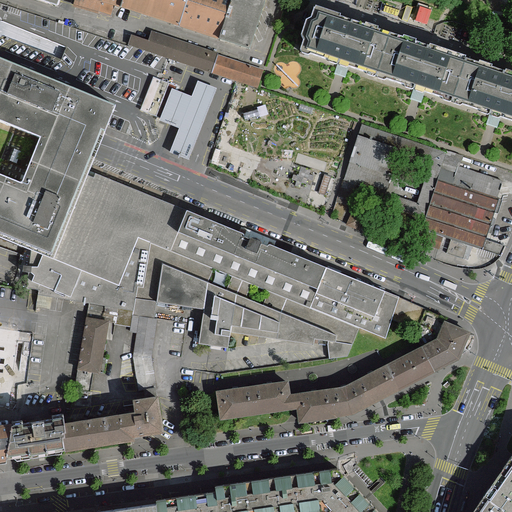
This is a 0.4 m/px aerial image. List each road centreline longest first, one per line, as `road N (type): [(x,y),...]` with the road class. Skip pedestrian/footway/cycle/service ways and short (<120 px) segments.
road 1 (tertiary): [(507,328),(473,303),(356,249),(0,108)]
road 2 (residential): [(0,484),(401,427),(464,436)]
road 3 (residential): [(20,0),(103,26),(152,24),(261,61)]
